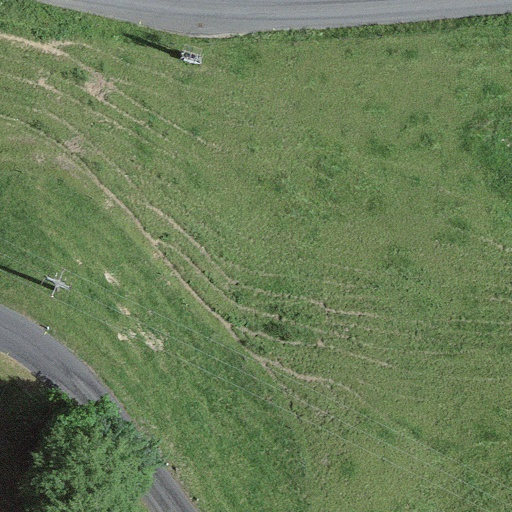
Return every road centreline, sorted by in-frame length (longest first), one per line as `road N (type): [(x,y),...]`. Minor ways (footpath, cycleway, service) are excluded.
road 1 (unclassified): [(455,0),(205,14),(127,0)]
road 2 (unclassified): [(0,328),(60,357),(167,476),(188,511)]
